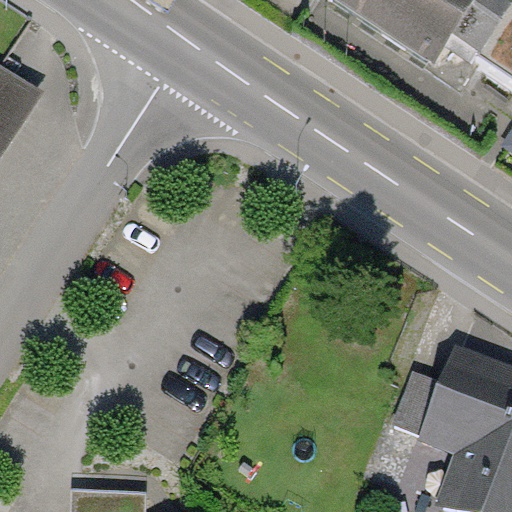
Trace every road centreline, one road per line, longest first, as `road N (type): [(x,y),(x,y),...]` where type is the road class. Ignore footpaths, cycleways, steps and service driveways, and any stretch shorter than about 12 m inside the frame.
road 1 (primary): [(192,46),(511,260)]
road 2 (unclassified): [(0,344),(192,46)]
